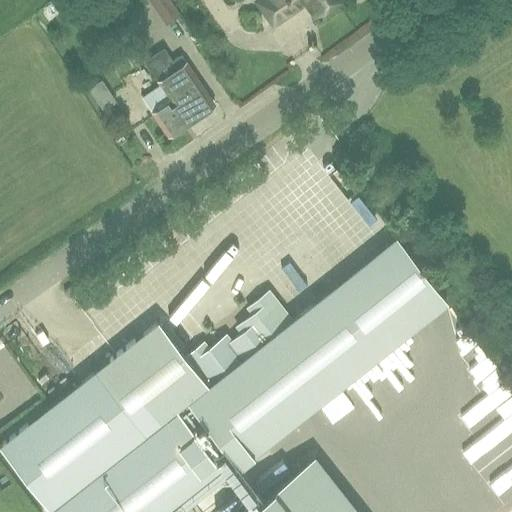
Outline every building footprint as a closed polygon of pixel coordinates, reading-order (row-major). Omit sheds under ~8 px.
[(157,0),(173,22),(189,11),(180,0),(157,0)] [(312,14),(332,0),(255,0),(256,0),(272,23),(303,1),(312,14)] [(177,110),(186,123),(214,104),(181,55),(172,60),(169,56),(163,60),(158,51),(150,56),(129,25),(113,35),(134,67),(144,61),(159,84),(162,88),(175,78),(190,101),(177,110)] [(167,136),(186,123),(177,110),(190,101),(175,78),(162,88),(159,84),(141,97),(151,112),(167,136)] [(360,264),(328,289),(379,353),(410,329),(444,301),(394,237),(360,264)] [(67,296),(75,290),(71,285),(63,291),(67,296)] [(252,453),(379,353),(328,289),(291,318),(268,288),(244,307),(249,313),(233,325),(238,331),(230,338),(226,332),(208,346),(203,340),(183,356),(156,321),(0,444),(0,446),(51,511),(177,511),(234,468),(252,453)] [(478,327),(461,341),(482,368),(499,354),(478,327)] [(452,406),(477,436),(511,406),(511,371),(504,362),(452,406)] [(511,432),(500,442),(511,456),(511,432)] [(323,511),(292,472),(240,511),(323,511)]
